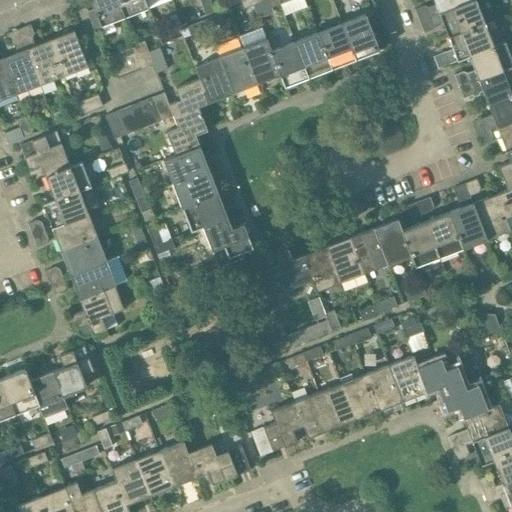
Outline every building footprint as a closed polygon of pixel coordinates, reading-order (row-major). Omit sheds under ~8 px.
[(89,0),(100,26),(125,17),(118,0),(89,0)] [(118,0),(125,17),(148,8),(144,0),(118,0)] [(199,0),(205,15),(215,11),(210,0),(199,0)] [(253,0),(239,0),(243,9),(255,4),(253,0)] [(434,0),(436,5),(429,7),(424,5),(416,8),(420,20),(472,0),(434,0)] [(443,22),(449,37),(486,22),(477,0),(472,0),(420,20),(425,32),(434,29),(436,24),(443,22)] [(225,22),(221,12),(204,19),(208,29),(225,22)] [(340,22),(355,60),(380,50),(365,13),(340,22)] [(208,29),(204,19),(186,26),(189,36),(208,29)] [(317,31),(332,69),(355,60),(340,22),(317,31)] [(458,60),(506,41),(506,40),(494,44),(486,22),(449,37),(458,60)] [(74,30),(50,39),(64,76),(88,67),(74,30)] [(294,41),(308,78),(332,69),(317,31),(294,41)] [(285,87),(266,38),(242,47),(256,84),(279,75),(284,88),(285,87)] [(266,38),(285,87),(308,78),(294,41),(271,49),(267,38),(266,38)] [(40,86),(64,76),(50,39),(26,49),(40,86)] [(132,45),(141,69),(154,64),(144,40),(132,45)] [(468,73),(472,81),(511,65),(511,55),(506,41),(458,60),(458,61),(470,56),(475,70),(468,73)] [(132,45),(120,49),(130,73),(141,69),(132,45)] [(256,84),(242,47),(218,57),(233,93),(256,84)] [(17,95),(40,86),(26,49),(3,58),(17,95)] [(108,54),(117,78),(130,73),(120,49),(108,54)] [(158,71),(170,67),(163,49),(152,53),(158,71)] [(443,52),(434,56),(439,68),(451,63),(448,54),(443,52)] [(194,66),(208,103),(233,93),(218,57),(194,66)] [(3,58),(0,58),(0,101),(17,95),(3,58)] [(488,103),(511,93),(511,65),(472,81),(475,89),(481,87),(488,103)] [(208,103),(194,66),(193,66),(198,78),(176,87),(180,98),(168,102),(164,92),(152,96),(162,120),(174,116),(186,111),(191,122),(203,117),(199,106),(208,103)] [(464,71),(455,74),(459,86),(472,81),(468,73),(464,71)] [(475,89),(472,81),(459,86),(464,97),(473,94),(475,89)] [(473,121),(478,133),(490,129),(497,126),(511,120),(511,93),(488,103),(492,114),(473,121)] [(79,116),(97,109),(103,107),(98,95),(75,104),(79,116)] [(152,96),(141,101),(151,125),(162,120),(152,96)] [(151,125),(141,101),(129,105),(139,129),(151,125)] [(129,105),(117,110),(127,134),(139,129),(129,105)] [(65,121),(61,109),(51,113),(56,124),(65,121)] [(106,114),(115,139),(127,134),(117,110),(106,114)] [(186,111),(174,116),(178,126),(166,131),(175,154),(163,159),(164,160),(201,145),(196,135),(208,130),(203,117),(191,122),(186,111)] [(25,116),(16,119),(23,137),(32,134),(25,116)] [(511,120),(497,126),(506,150),(511,148),(511,120)] [(483,145),(491,142),(494,137),(490,129),(478,133),(483,145)] [(46,176),(82,162),(82,161),(70,166),(57,131),(20,145),(29,170),(41,165),(46,176)] [(106,135),(97,138),(101,150),(110,146),(106,135)] [(173,183),(210,169),(201,145),(164,160),(173,183)] [(511,148),(506,150),(510,161),(499,165),(504,179),(511,176),(511,148)] [(92,186),(82,162),(46,176),(54,199),(55,200),(92,186)] [(112,179),(121,175),(130,172),(126,163),(108,170),(112,179)] [(182,207),(219,193),(210,169),(173,183),(182,207)] [(507,189),(497,193),(507,218),(511,215),(511,176),(504,179),(507,189)] [(145,194),(138,177),(129,181),(136,198),(145,194)] [(480,187),(476,179),(465,183),(470,196),(478,193),(480,187)] [(472,202),(470,196),(465,183),(452,188),(460,207),(472,202)] [(92,187),(92,186),(55,200),(54,199),(42,203),(52,227),(88,213),(80,191),(92,187)] [(191,230),(228,216),(219,193),(182,207),(191,230)] [(497,193),(472,202),(486,239),(511,230),(507,218),(497,193)] [(152,212),(145,194),(136,198),(143,215),(152,212)] [(429,197),(418,201),(423,214),(431,211),(432,205),(429,197)] [(423,214),(418,201),(406,206),(409,214),(413,218),(423,214)] [(449,211),(463,248),(486,239),(472,202),(460,207),(449,211)] [(439,258),(463,248),(449,211),(425,220),(439,258)] [(52,227),(61,252),(98,238),(88,213),(52,227)] [(203,227),(217,261),(253,247),(243,223),(232,227),(228,216),(191,230),(191,231),(203,227)] [(397,218),(415,267),(439,258),(425,220),(403,229),(398,217),(397,218)] [(415,267),(397,218),(374,226),(388,264),(410,255),(415,267)] [(38,220),(28,224),(32,235),(45,230),(43,223),(38,220)] [(157,225),(148,229),(154,244),(163,241),(157,225)] [(374,226),(350,236),(364,273),(388,264),(374,226)] [(49,239),(45,230),(32,235),(37,248),(47,244),(49,239)] [(327,245),(341,282),(364,273),(350,236),(327,245)] [(107,261),(98,238),(61,252),(70,275),(107,261)] [(172,238),(163,241),(154,244),(158,255),(176,248),(172,238)] [(316,291),(341,282),(327,245),(302,254),(316,291)] [(316,291),(302,254),(293,258),(288,246),(275,251),(279,263),(267,268),(272,281),(283,277),(288,289),(311,280),(316,292),(316,291)] [(70,275),(79,299),(104,290),(116,285),(128,280),(119,256),(107,261),(70,275)] [(55,266),(46,270),(51,282),(63,277),(60,269),(55,266)] [(149,292),(142,275),(133,278),(140,295),(149,292)] [(63,277),(51,282),(55,295),(65,291),(67,286),(63,277)] [(116,285),(104,290),(79,299),(83,310),(72,314),(77,327),(79,333),(88,337),(93,335),(106,330),(101,318),(113,314),(126,309),(116,285)] [(405,293),(408,301),(426,294),(422,286),(405,293)] [(394,297),(376,304),(379,312),(397,306),(394,297)] [(358,311),(361,319),(379,312),(376,304),(358,311)] [(333,310),(324,313),(327,320),(331,331),(340,328),(333,310)] [(394,328),(390,319),(373,326),(377,335),(394,328)] [(327,320),(300,331),(304,341),(331,331),(327,320)] [(423,332),(420,323),(402,329),(406,338),(423,332)] [(370,338),(366,328),(350,334),(354,344),(370,338)] [(354,344),(350,334),(332,341),(335,351),(354,344)] [(64,368),(54,372),(63,395),(65,400),(77,396),(75,391),(87,386),(83,375),(94,371),(85,346),(60,355),(64,368)] [(319,346),(303,352),(307,362),(323,355),(319,346)] [(303,352),(285,360),(288,369),(307,362),(303,352)] [(388,365),(402,401),(427,392),(418,366),(413,355),(388,365)] [(440,357),(418,366),(427,392),(437,388),(442,398),(454,394),(449,381),(462,377),(457,365),(445,370),(440,357)] [(388,365),(365,374),(379,410),(402,401),(388,365)] [(26,369),(1,378),(16,415),(39,406),(39,405),(30,381),(26,369)] [(54,372),(30,381),(39,405),(39,406),(43,417),(68,407),(65,400),(63,395),(54,372)] [(341,383),(355,419),(379,410),(365,374),(353,379),(351,374),(340,378),(342,383),(341,383)] [(466,388),(462,377),(449,381),(454,394),(442,398),(446,411),(458,406),(462,418),(499,403),(498,402),(487,407),(478,384),(466,388)] [(0,420),(16,415),(1,378),(0,378),(0,420)] [(341,383),(318,392),(332,429),(355,419),(341,383)] [(318,392),(294,402),(304,426),(308,438),(332,429),(318,392)] [(293,430),(304,426),(294,402),(270,411),(275,422),(263,427),(273,452),(298,442),(293,430)] [(457,433),(447,436),(452,449),(465,444),(471,442),(508,427),(499,403),(462,418),(467,432),(461,434),(457,433)] [(172,412),(169,404),(152,410),(155,419),(172,412)] [(91,418),(94,425),(112,419),(109,411),(91,418)] [(140,415),(122,422),(125,430),(143,423),(140,415)] [(120,423),(110,426),(114,436),(124,432),(120,423)] [(511,425),(508,427),(471,442),(480,465),(511,452),(511,425)] [(97,431),(102,443),(105,452),(114,448),(106,428),(97,431)] [(32,441),(35,449),(53,442),(50,434),(32,441)] [(82,444),(78,435),(61,442),(65,451),(82,444)] [(174,487),(198,478),(188,452),(184,440),(160,449),(174,487)] [(211,443),(188,452),(198,478),(209,474),(213,485),(251,471),(241,445),(216,455),(211,443)] [(469,453),(465,444),(452,449),(457,461),(466,457),(469,453)] [(6,461),(7,460),(24,453),(21,445),(3,452),(6,461)] [(79,452),(82,460),(99,454),(96,445),(79,452)] [(160,449),(136,458),(151,496),(174,487),(160,449)] [(47,460),(44,452),(26,459),(29,467),(47,460)] [(61,459),(64,467),(82,460),(79,452),(61,459)] [(511,452),(480,465),(481,466),(493,461),(501,483),(511,479),(511,452)] [(130,511),(128,504),(151,496),(136,458),(112,468),(129,511),(130,511)] [(10,465),(2,468),(8,485),(17,482),(10,465)] [(102,511),(129,511),(112,468),(110,468),(115,480),(93,488),(102,511)] [(487,475),(477,479),(482,491),(494,486),(491,477),(487,475)] [(510,507),(511,506),(511,479),(501,483),(494,486),(499,498),(501,497),(506,509),(510,507)] [(74,511),(102,511),(93,488),(82,493),(77,481),(65,486),(74,511)] [(74,511),(65,486),(40,495),(46,511),(74,511)] [(499,498),(494,486),(482,491),(487,503),(499,498)] [(46,511),(40,495),(16,505),(18,511),(46,511)]
